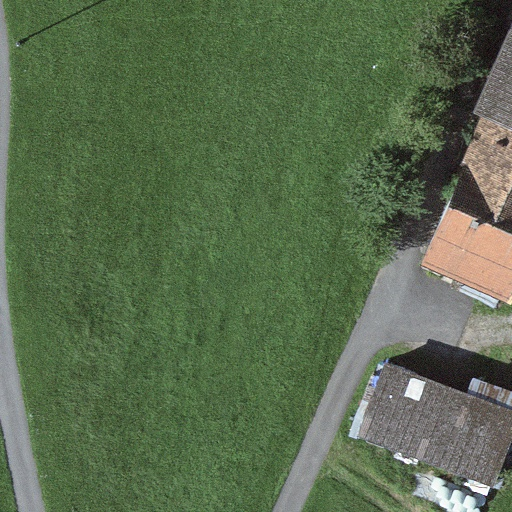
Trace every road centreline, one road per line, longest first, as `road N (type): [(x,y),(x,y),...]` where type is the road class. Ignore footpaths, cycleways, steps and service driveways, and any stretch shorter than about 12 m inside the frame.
road 1 (track): [(473,103),(298,511)]
road 2 (track): [(35,511),(0,349)]
